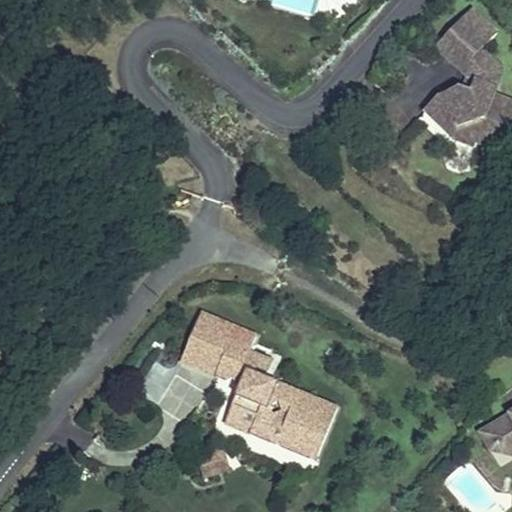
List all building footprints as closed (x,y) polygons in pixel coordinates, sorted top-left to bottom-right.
[(476,143),(508,155),(511,143),(511,103),(494,96),(503,71),(481,51),(497,33),(471,10),(450,33),(475,56),(461,71),(468,78),(474,83),(471,92),(464,90),(459,88),(440,97),(455,130),(452,140),(475,148),(476,143)] [(436,48),(461,71),(475,56),(450,33),(436,48)] [(464,90),(471,92),(474,83),(468,78),(464,90)] [(424,114),(452,140),(455,130),(440,97),(424,114)] [(203,312),(191,342),(190,343),(224,357),(216,378),(241,388),(232,408),(258,418),(251,435),(317,462),(339,409),(265,379),(272,360),(250,351),(257,335),(203,312)] [(182,364),(216,378),(224,357),(190,343),(182,364)] [(232,408),(226,425),(251,435),(258,418),(232,408)] [(511,414),(510,416),(480,434),(492,454),(505,446),(511,457),(511,414)] [(492,454),(494,454),(511,457),(505,446),(492,454)] [(223,452),(212,456),(218,475),(230,471),(223,452)] [(205,479),(218,475),(212,456),(199,460),(205,479)]
